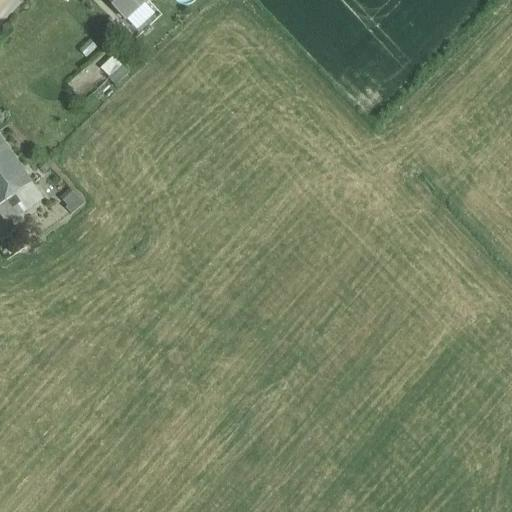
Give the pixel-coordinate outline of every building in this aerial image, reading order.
[(107,0),(126,19),(147,0),(107,0)] [(116,84),(128,71),(113,55),(100,68),(116,84)] [(0,206),(13,197),(30,184),(32,183),(0,137),(0,206)] [(13,197),(24,212),(42,198),(30,184),(13,197)] [(77,198),(70,191),(62,199),(69,206),(66,209),(72,214),(85,204),(78,197),(77,198)] [(24,212),(13,197),(0,206),(0,214),(7,225),(24,212)] [(9,234),(0,240),(10,255),(19,249),(9,234)]
